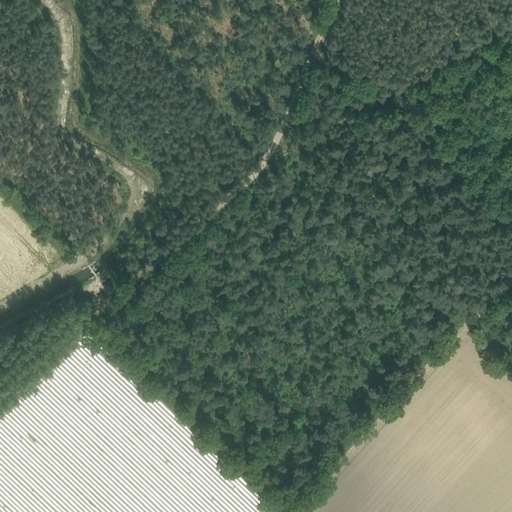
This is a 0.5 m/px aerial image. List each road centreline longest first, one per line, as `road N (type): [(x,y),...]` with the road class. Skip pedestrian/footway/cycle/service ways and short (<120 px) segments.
road 1 (track): [(0,398),(270,160),(511,25)]
road 2 (track): [(296,511),(511,278)]
road 3 (track): [(270,160),(334,0)]
